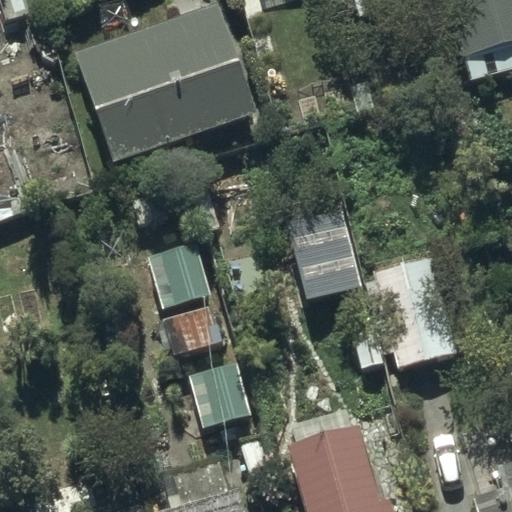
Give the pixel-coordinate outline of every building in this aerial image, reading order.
[(511,0),(437,0),(457,68),(511,51),(511,0)] [(213,14),(72,61),(108,172),(249,125),(213,14)] [(249,157),(180,176),(217,310),(286,291),(249,157)] [(195,254),(145,266),(159,319),(209,306),(195,254)] [(433,263),(368,278),(371,289),(339,296),(358,376),(382,370),(381,364),(390,362),(394,377),(456,363),(433,263)] [(230,373),(186,386),(203,438),(246,424),(230,373)] [(373,511),(346,418),(283,436),(289,455),(280,457),(296,511),(373,511)] [(511,511),(511,468),(490,475),(496,499),(469,506),(470,511),(511,511)] [(240,511),(236,497),(185,511),(240,511)]
